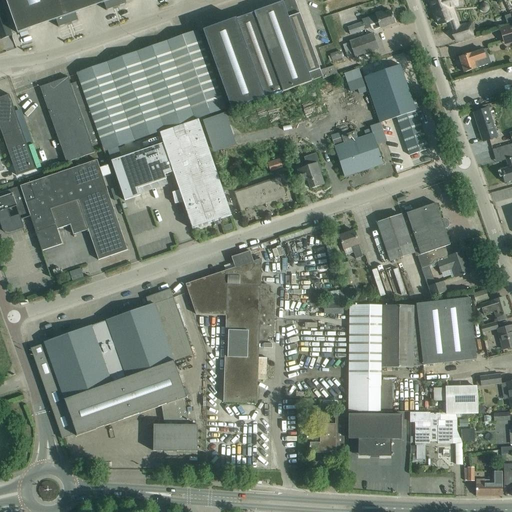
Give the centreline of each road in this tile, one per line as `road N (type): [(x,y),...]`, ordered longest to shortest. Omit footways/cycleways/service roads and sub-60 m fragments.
road 1 (unclassified): [(9,317),(469,160)]
road 2 (secondary): [(204,497),(511,510)]
road 3 (unclassified): [(0,63),(37,58),(206,0)]
road 4 (unclassified): [(469,160),(412,0)]
road 5 (tertiary): [(48,468),(41,412),(9,317)]
road 6 (secondary): [(69,488),(204,497)]
road 7 (residential): [(511,286),(469,160)]
